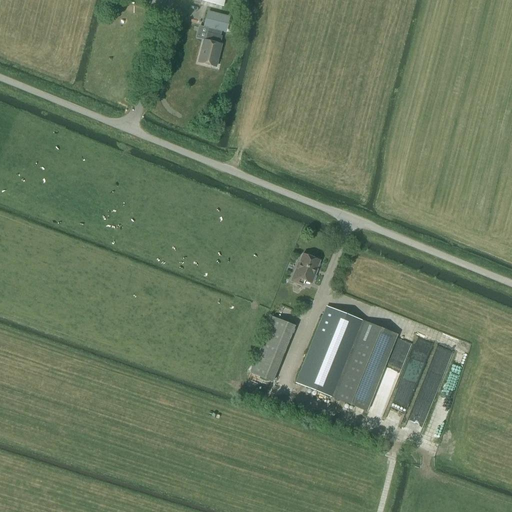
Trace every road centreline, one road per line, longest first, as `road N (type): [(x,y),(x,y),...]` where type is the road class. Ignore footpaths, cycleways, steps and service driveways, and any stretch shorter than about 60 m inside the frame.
road 1 (unclassified): [(0,77),(511,283)]
road 2 (track): [(167,0),(132,130)]
road 3 (track): [(424,472),(428,447),(398,438),(379,511)]
road 4 (track): [(398,438),(280,392)]
